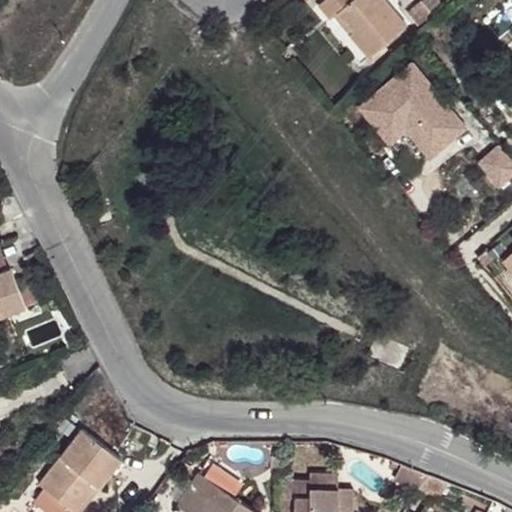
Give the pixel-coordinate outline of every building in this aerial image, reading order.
[(323,0),(318,5),(330,19),(334,16),(338,13),(353,31),(349,34),(369,57),(371,56),(384,45),(406,26),(384,0),(323,0)] [(423,22),(442,6),(436,0),(420,0),(411,8),(423,22)] [(423,22),(411,8),(406,12),(419,26),(423,22)] [(338,13),(334,16),(349,34),(353,31),(338,13)] [(384,45),(371,56),(374,59),(387,49),(384,45)] [(411,62),(359,106),(384,136),(408,117),(436,151),(465,127),(411,62)] [(408,117),(384,136),(390,143),(407,128),(430,156),(436,151),(408,117)] [(479,161),(498,185),(511,173),(511,160),(499,145),(479,161)] [(16,282),(11,268),(8,268),(0,246),(0,315),(25,305),(16,282)] [(511,253),(503,261),(511,270),(511,253)] [(16,282),(25,305),(38,300),(29,277),(16,282)] [(122,459),(82,428),(39,484),(45,488),(71,509),(75,511),(76,511),(97,485),(100,487),(122,459)] [(205,474),(234,494),(242,484),(212,463),(205,474)] [(419,490),(430,474),(403,463),(394,480),(418,491),(419,490)] [(258,511),(199,472),(178,505),(182,508),(188,511),(258,511)] [(310,489),(338,490),(338,474),(310,474),(310,480),(310,489)] [(448,481),(430,474),(419,490),(439,499),(448,481)] [(353,511),(354,490),(338,490),(310,489),(310,480),(283,480),(282,511),(353,511)] [(68,511),(71,509),(45,488),(34,502),(47,511),(68,511)]
